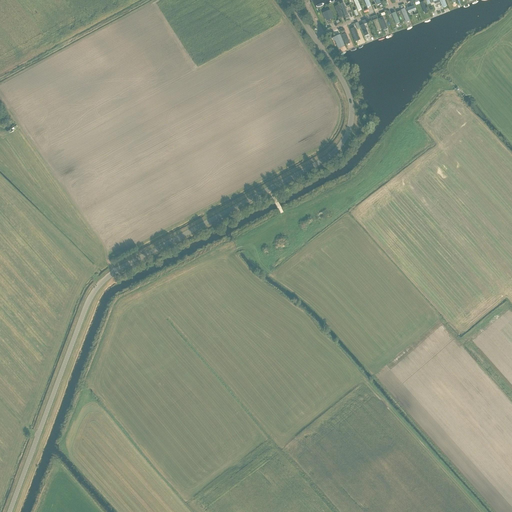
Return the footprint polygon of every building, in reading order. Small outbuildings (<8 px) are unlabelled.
[(358,11),(362,9),(357,0),(355,0),(354,1),(358,11)] [(429,12),(424,1),(421,2),(425,14),(429,12)] [(349,15),(344,2),(340,4),(345,16),(349,15)] [(343,16),(338,5),(335,6),(340,18),(343,16)] [(405,8),(401,10),(406,22),(410,21),(405,8)] [(334,18),(331,9),(323,13),(326,21),(334,18)] [(400,23),(396,12),(392,13),(396,24),(400,23)] [(374,20),(373,20),(377,31),(382,29),(378,18),(377,18),(376,16),(372,17),(374,20)] [(388,29),(384,17),(379,19),(384,30),(388,29)] [(364,24),(360,25),(365,36),(369,34),(365,24),(368,23),(367,19),(362,21),(364,24)] [(360,40),(355,27),(351,29),(356,41),(360,40)] [(345,45),(340,34),(332,37),(334,41),(335,41),(338,48),(345,45)]
